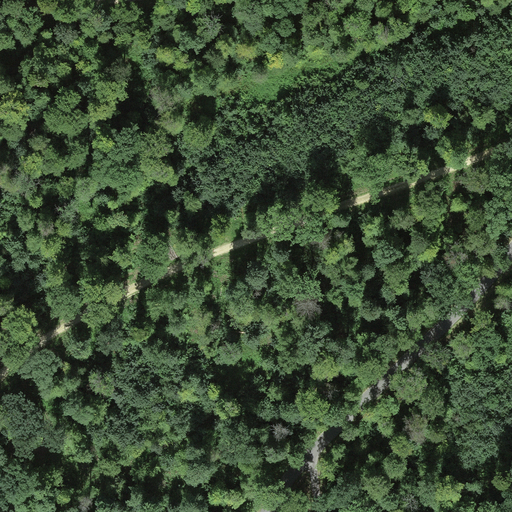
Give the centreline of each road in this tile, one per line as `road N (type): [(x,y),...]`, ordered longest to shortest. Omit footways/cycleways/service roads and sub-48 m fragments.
road 1 (track): [(511,145),(172,270),(98,304),(0,370)]
road 2 (unclassified): [(262,511),(277,484),(439,334),(511,248)]
road 3 (track): [(0,22),(142,0)]
